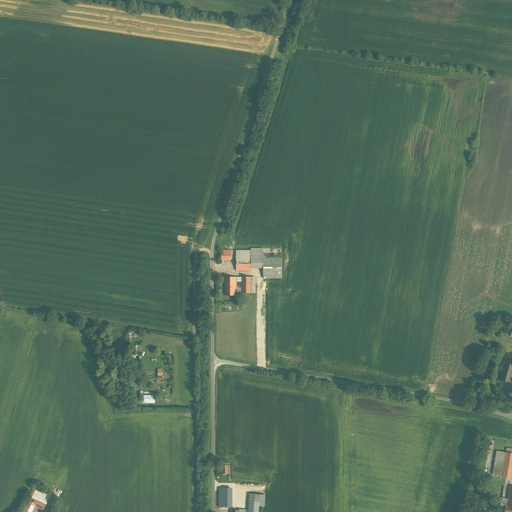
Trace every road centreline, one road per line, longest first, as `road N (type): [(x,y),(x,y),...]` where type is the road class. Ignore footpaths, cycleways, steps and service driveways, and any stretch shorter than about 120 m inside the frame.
road 1 (unclassified): [(212,360),(216,236),(290,0)]
road 2 (unclassified): [(511,418),(212,360)]
road 3 (unclassified): [(213,511),(212,360)]
